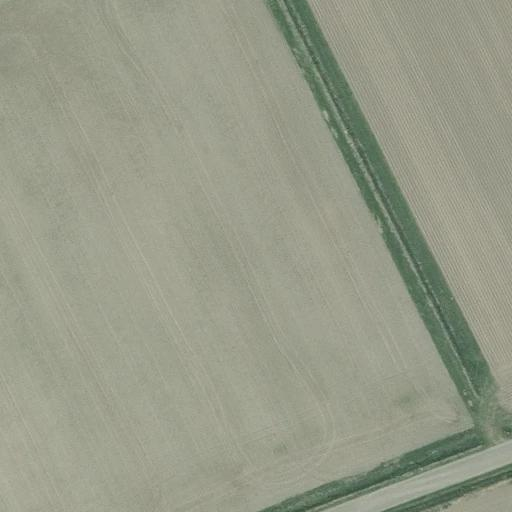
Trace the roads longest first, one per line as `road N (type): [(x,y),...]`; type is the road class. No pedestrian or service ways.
road 1 (track): [(501,456),(269,0)]
road 2 (tertiary): [(352,511),(511,452)]
